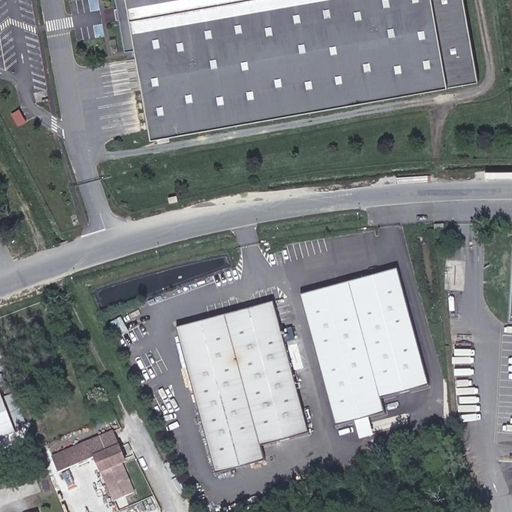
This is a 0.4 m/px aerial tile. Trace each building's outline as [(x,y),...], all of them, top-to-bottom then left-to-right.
[(472,83),(458,0),(115,0),(126,51),(137,49),(151,140),(472,83)] [(27,122),(20,109),(10,115),(18,127),(27,122)] [(396,270),(301,294),(337,429),(387,416),(381,400),(431,389),(396,270)] [(280,307),(184,331),(221,478),(269,466),(265,451),(313,439),(280,307)] [(3,394),(0,394),(0,440),(17,435),(3,394)] [(122,511),(126,511),(145,506),(130,466),(133,465),(129,452),(139,448),(132,434),(98,446),(104,463),(122,511)] [(63,478),(104,463),(98,446),(56,462),(63,478)] [(459,511),(467,511),(474,510),(483,506),(479,495),(457,504),(459,511)]
